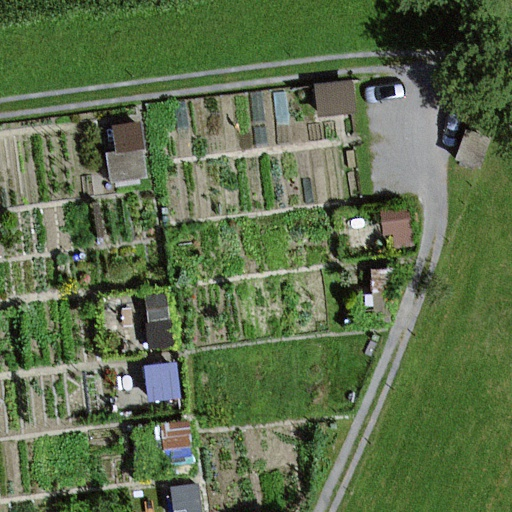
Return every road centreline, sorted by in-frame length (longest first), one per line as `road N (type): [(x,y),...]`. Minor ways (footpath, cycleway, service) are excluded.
road 1 (track): [(329,511),(423,278),(435,216),(434,156),(418,68)]
road 2 (track): [(0,118),(418,68)]
